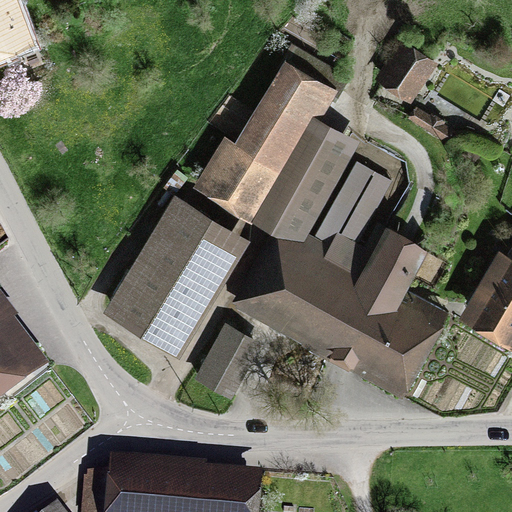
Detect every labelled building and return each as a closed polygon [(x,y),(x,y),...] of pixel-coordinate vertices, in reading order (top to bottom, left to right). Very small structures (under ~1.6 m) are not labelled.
[(0,0),(0,59),(29,48),(11,0),(0,0)] [(409,105),(434,70),(400,46),(375,81),(409,105)] [(195,188),(247,218),(275,234),(292,244),(297,237),(344,156),(299,130),(324,89),(284,65),(234,150),(222,143),(195,188)] [(292,244),(275,234),(238,300),(400,391),(440,319),(400,296),(423,255),(385,233),(371,258),(354,249),(390,185),(355,166),(312,245),(297,237),(292,244)] [(245,245),(175,203),(108,314),(177,356),(245,245)] [(511,250),(506,261),(498,256),(461,320),(511,349),(511,250)] [(257,346),(223,329),(196,381),(230,398),(257,346)] [(0,390),(28,369),(0,334),(0,390)] [(249,511),(251,487),(95,481),(93,511),(249,511)]
